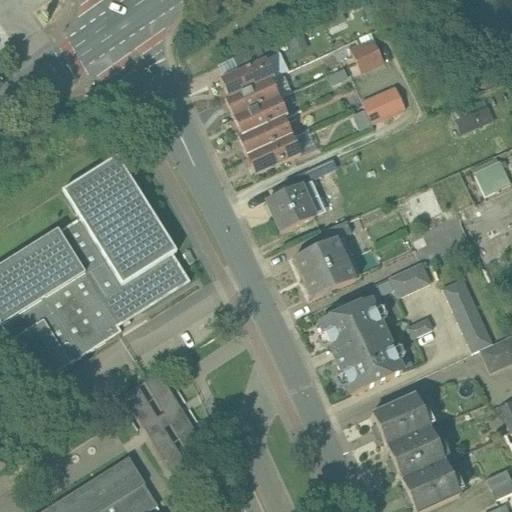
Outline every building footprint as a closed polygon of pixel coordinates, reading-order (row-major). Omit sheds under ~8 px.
[(383,64),(373,42),(362,47),(372,69),(383,64)] [(372,69),(362,47),(350,52),(361,74),(372,69)] [(265,62),(220,82),(228,101),(270,82),(274,80),(265,62)] [(228,101),(225,103),(233,121),(278,100),(270,82),(228,101)] [(405,112),(395,89),(383,94),(394,117),(405,112)] [(394,117),(383,94),(372,99),(383,122),(394,117)] [(372,99),(361,104),(372,126),(383,122),(372,99)] [(278,100),(233,121),(241,139),(283,120),(287,118),(278,100)] [(443,126),(450,142),(491,125),(485,109),(443,126)] [(241,139),(238,141),(246,159),(291,138),(283,120),(241,139)] [(291,138),(246,159),(255,178),(300,158),(291,138)] [(176,255),(116,159),(61,194),(79,221),(58,234),(118,329),(190,284),(172,257),(176,255)] [(485,197),(511,183),(500,160),(473,174),(485,197)] [(304,174),(283,183),(288,195),(299,190),(309,185),(304,174)] [(288,195),(266,205),(280,237),(314,222),(313,220),(311,221),(298,192),(300,191),(299,190),(288,195)] [(408,203),(418,226),(443,214),(433,191),(408,203)] [(347,224),(319,236),(324,248),(336,242),(351,235),(347,224)] [(57,233),(0,268),(0,328),(37,387),(121,335),(118,329),(58,234),(57,233)] [(324,248),(292,262),(302,283),(345,263),(336,242),(324,248)] [(345,263),(302,283),(311,304),(355,285),(345,263)] [(430,286),(421,266),(410,271),(419,291),(430,286)] [(419,291),(410,271),(399,276),(408,296),(419,291)] [(399,276),(388,280),(398,301),(408,296),(399,276)] [(462,282),(442,291),(447,302),(467,293),(462,282)] [(467,293),(447,302),(452,313),(472,304),(467,293)] [(369,302),(319,325),(351,397),(402,374),(369,302)] [(472,304),(452,313),(457,324),(477,314),(472,304)] [(477,314),(457,324),(461,334),(482,325),(477,314)] [(432,332),(427,321),(407,331),(412,341),(432,332)] [(482,325),(461,334),(466,345),(487,336),(482,325)] [(487,336),(466,345),(471,356),(479,352),(492,347),(487,336)] [(511,337),(492,347),(479,352),(490,376),(511,365),(511,337)] [(126,394),(170,477),(192,465),(186,454),(202,445),(164,374),(126,394)] [(415,398),(372,417),(386,450),(429,431),(415,398)] [(67,403),(58,409),(69,428),(79,421),(67,403)] [(511,434),(511,403),(499,409),(511,435),(511,434)] [(429,431),(386,450),(401,483),(444,464),(429,431)] [(44,511),(151,511),(157,509),(144,487),(145,487),(128,460),(44,511)] [(444,464),(401,483),(414,511),(428,511),(460,498),(444,464)] [(511,484),(507,473),(487,482),(496,502),(511,495),(511,484)]
